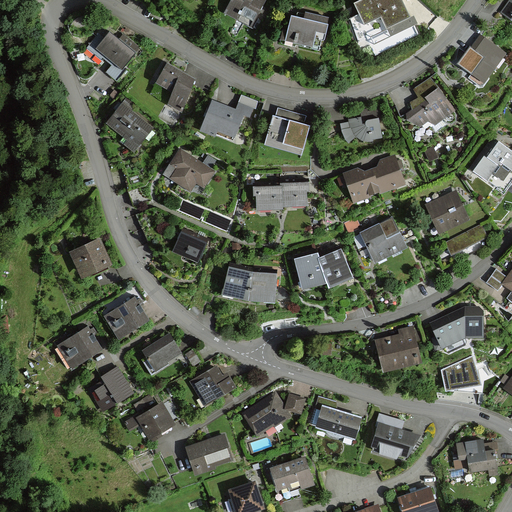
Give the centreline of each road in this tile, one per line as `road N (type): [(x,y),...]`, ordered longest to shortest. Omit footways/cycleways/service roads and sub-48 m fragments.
road 1 (residential): [(81,0),(107,5),(272,90),(315,96),(351,93),(397,75),(437,48),(475,0)]
road 2 (residential): [(253,359),(169,306),(119,235),(48,36),(56,7),(71,0)]
road 3 (residential): [(253,359),(281,334),(403,314),(440,297),(511,236)]
road 4 (residential): [(447,411),(442,433),(414,471),(311,511)]
road 5 (residential): [(447,411),(281,369)]
road 6 (residential): [(281,369),(179,436)]
